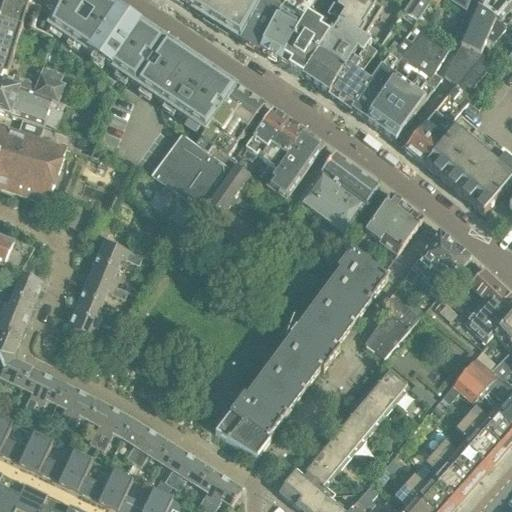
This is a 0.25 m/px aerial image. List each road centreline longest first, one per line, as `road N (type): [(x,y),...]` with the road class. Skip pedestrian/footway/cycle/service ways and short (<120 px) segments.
road 1 (residential): [(511,273),(338,140),(128,0)]
road 2 (residential): [(41,323),(63,255),(50,231),(0,211)]
